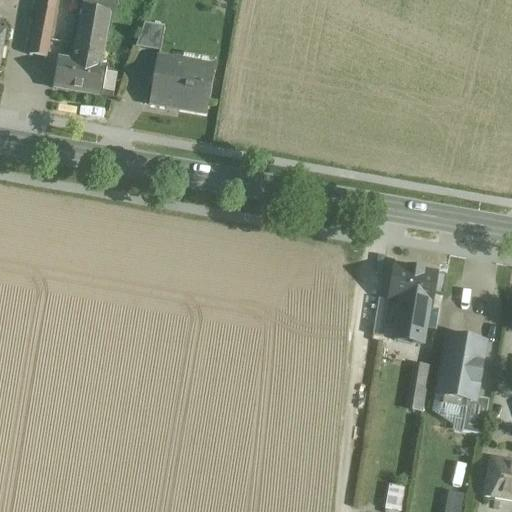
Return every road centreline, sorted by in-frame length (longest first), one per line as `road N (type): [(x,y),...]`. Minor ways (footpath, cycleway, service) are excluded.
road 1 (tertiary): [(0,132),(511,222)]
road 2 (track): [(340,511),(382,200)]
